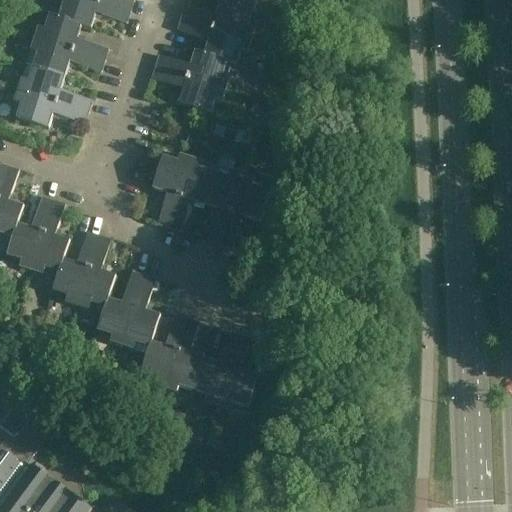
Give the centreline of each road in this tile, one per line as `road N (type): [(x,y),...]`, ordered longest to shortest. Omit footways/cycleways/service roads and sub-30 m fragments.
road 1 (secondary): [(445,0),(468,511)]
road 2 (residential): [(96,184),(155,0)]
road 3 (residential): [(232,298),(132,233),(96,184)]
